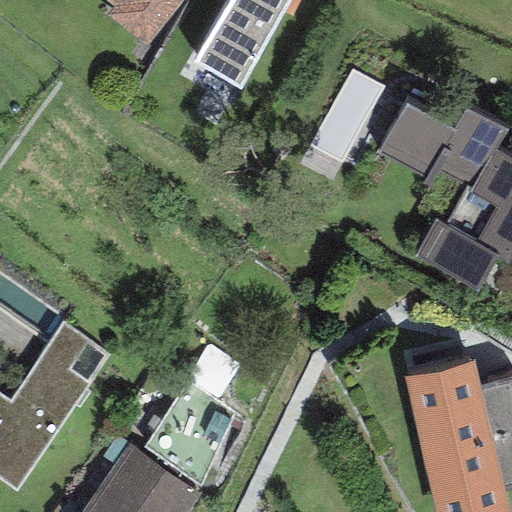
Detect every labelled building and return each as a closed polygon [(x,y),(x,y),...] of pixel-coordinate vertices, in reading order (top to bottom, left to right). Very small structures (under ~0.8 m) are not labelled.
[(110,0),(105,8),(147,40),(177,0),(110,0)] [(287,0),(228,0),(197,58),(243,83),(287,0)] [(354,75),(319,149),(352,164),(387,90),(354,75)] [(457,124),(406,99),(378,156),(437,185),(422,215),(436,222),(417,259),(481,290),(498,256),(511,262),(511,156),(496,149),(509,121),(468,101),(457,124)] [(0,379),(0,462),(15,473),(105,344),(62,314),(11,387),(0,379)] [(475,355),(405,372),(438,511),(511,511),(511,508),(507,489),(511,487),(511,381),(484,389),(475,355)] [(133,434),(83,511),(183,511),(204,479),(133,434)]
